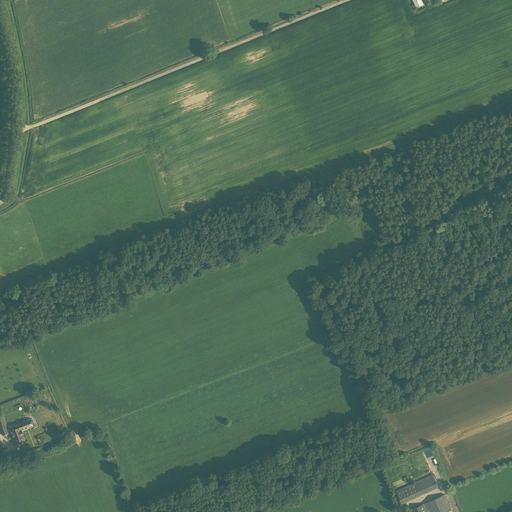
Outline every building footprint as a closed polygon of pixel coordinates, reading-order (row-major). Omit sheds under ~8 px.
[(44,393),(34,398),(36,402),(46,398),(44,393)] [(0,428),(2,436),(8,434),(2,417),(0,417),(0,428)] [(14,443),(18,442),(18,443),(19,444),(20,444),(20,443),(21,443),(21,441),(24,439),(20,429),(26,427),(26,428),(28,427),(31,425),(32,424),(32,423),(33,423),(32,419),(31,419),(8,427),(14,443)] [(401,503),(439,487),(433,474),(396,491),(401,503)] [(411,509),(412,511),(445,511),(452,509),(445,494),(411,509)]
